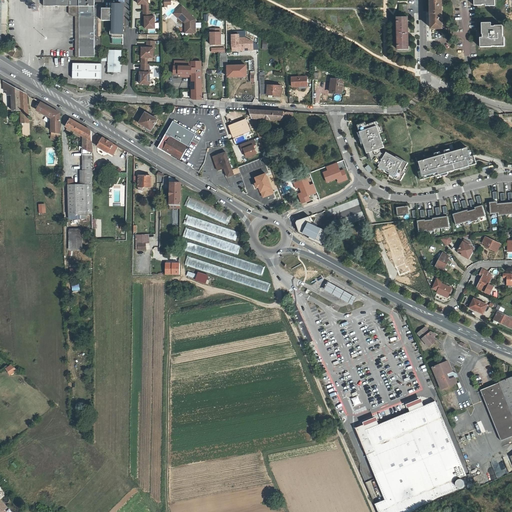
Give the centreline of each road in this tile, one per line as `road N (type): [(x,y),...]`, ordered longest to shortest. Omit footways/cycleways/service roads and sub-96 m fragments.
road 1 (track): [(263,253),(277,304),(373,511)]
road 2 (track): [(168,511),(172,301)]
road 3 (residential): [(333,109),(129,100)]
road 4 (primary): [(73,106),(229,202)]
road 5 (track): [(277,304),(180,277),(169,285),(172,301),(206,295)]
road 6 (residential): [(361,179),(418,199),(511,177)]
road 7 (primary): [(444,322),(328,261)]
